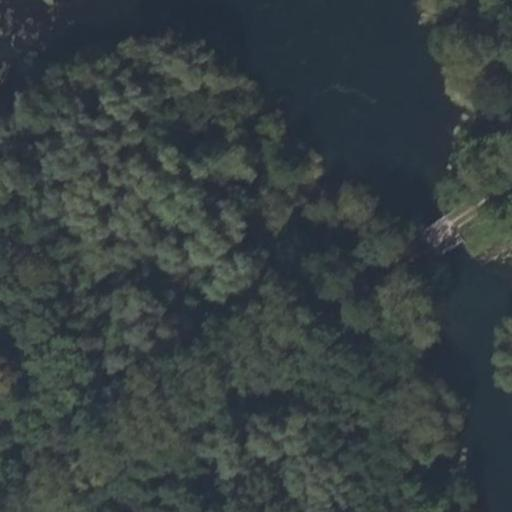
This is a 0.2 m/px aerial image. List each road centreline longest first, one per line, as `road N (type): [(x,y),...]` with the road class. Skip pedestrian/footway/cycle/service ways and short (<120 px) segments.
road 1 (track): [(53,511),(372,286)]
road 2 (track): [(511,192),(372,286)]
